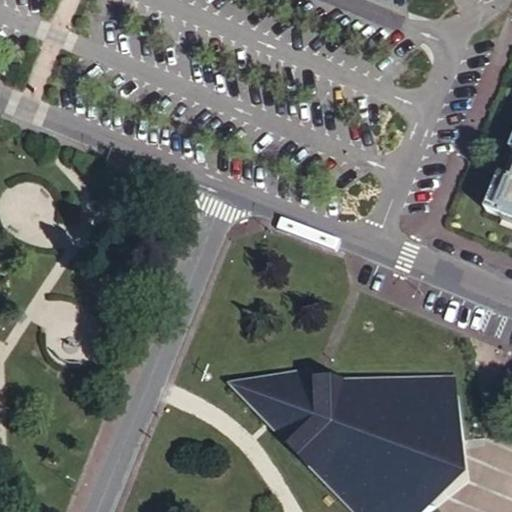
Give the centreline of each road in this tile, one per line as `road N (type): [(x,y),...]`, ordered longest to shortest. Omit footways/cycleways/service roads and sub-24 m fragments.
road 1 (unclassified): [(98,511),(225,189)]
road 2 (residential): [(225,189),(511,298)]
road 3 (residential): [(0,98),(225,189)]
